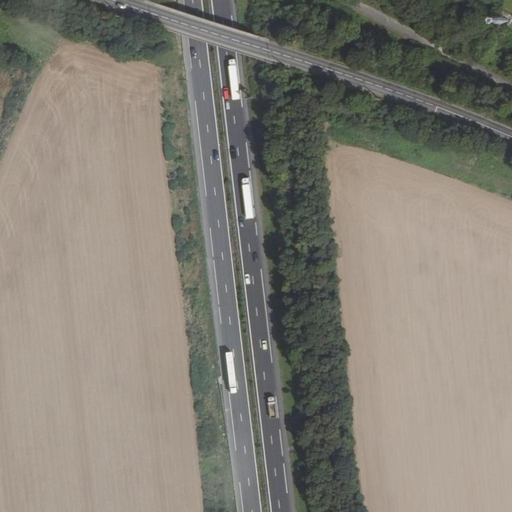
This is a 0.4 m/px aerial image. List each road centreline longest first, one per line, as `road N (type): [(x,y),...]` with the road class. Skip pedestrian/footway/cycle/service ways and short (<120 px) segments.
road 1 (trunk): [(279,511),(219,0)]
road 2 (trunk): [(192,0),(251,511)]
road 3 (tertiary): [(116,0),(511,135)]
